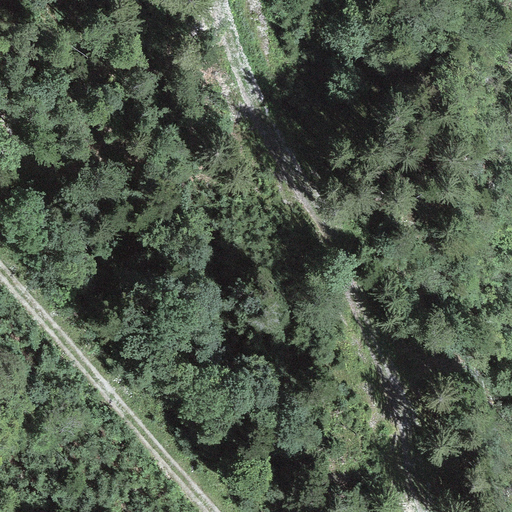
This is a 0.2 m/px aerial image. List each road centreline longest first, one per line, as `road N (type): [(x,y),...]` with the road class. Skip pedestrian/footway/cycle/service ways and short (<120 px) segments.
road 1 (track): [(428,511),(217,0)]
road 2 (track): [(0,275),(211,511)]
